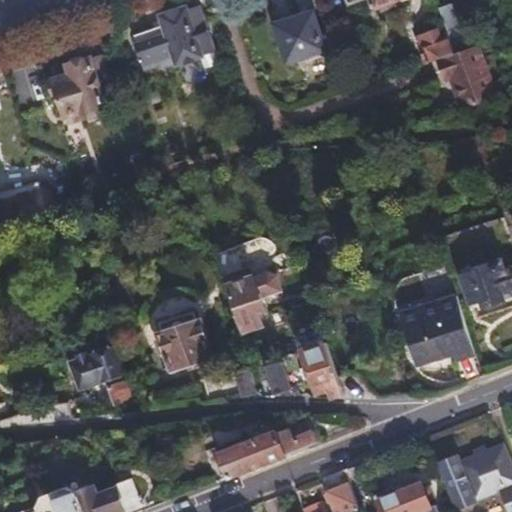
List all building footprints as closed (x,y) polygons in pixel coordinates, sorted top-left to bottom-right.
[(204,52),(201,41),(214,37),(204,3),(190,7),(168,14),(170,22),(140,32),(149,64),(181,54),(183,59),(204,52)] [(328,49),(317,10),(279,22),(290,60),(328,49)] [(455,52),(448,33),(420,43),(427,62),(435,59),(455,52)] [(495,99),(477,44),(455,52),(435,59),(441,81),(449,79),(460,110),(495,99)] [(107,103),(92,56),(70,62),(73,72),(58,76),(67,110),(84,105),(84,110),(107,103)] [(48,210),(41,182),(0,193),(0,211),(3,222),(48,210)] [(511,284),(511,263),(504,265),(501,257),(491,260),(490,255),(471,261),(473,268),(463,271),(472,298),(482,296),(484,302),(503,297),(500,288),(511,284)] [(262,325),(258,310),(264,308),(261,296),(282,289),(277,274),(270,272),(251,277),(250,273),(233,278),(234,283),(231,284),(240,313),(237,314),(242,331),(262,325)] [(459,291),(451,293),(439,297),(437,290),(402,301),(421,360),(455,349),(457,356),(478,349),(459,291)] [(213,354),(201,318),(161,332),(172,368),(213,354)] [(345,392),(328,339),(304,347),(318,390),(330,386),(332,396),(345,392)] [(126,375),(119,351),(75,364),(82,388),(108,380),(115,405),(132,399),(125,375),(126,375)] [(296,385),(290,368),(287,358),(270,363),(278,390),(296,385)] [(258,390),(249,363),(235,368),(244,394),(258,390)] [(229,476),(316,441),(319,440),(315,429),(294,436),(290,426),(278,431),(276,426),(242,441),(243,446),(222,454),(229,476)] [(478,496),(511,482),(511,464),(504,444),(464,461),(462,460),(444,467),(459,506),(478,499),(478,496)] [(347,511),(361,506),(347,467),(325,475),(330,490),(326,492),(331,505),(313,511),(347,511)] [(412,511),(411,509),(435,499),(426,476),(384,493),(391,511),(412,511)] [(108,511),(127,506),(120,485),(100,492),(96,482),(77,488),(68,482),(42,490),(38,500),(38,505),(35,506),(36,511),(108,511)] [(492,511),(505,511),(511,510),(508,500),(511,498),(511,487),(487,497),(492,511)]
